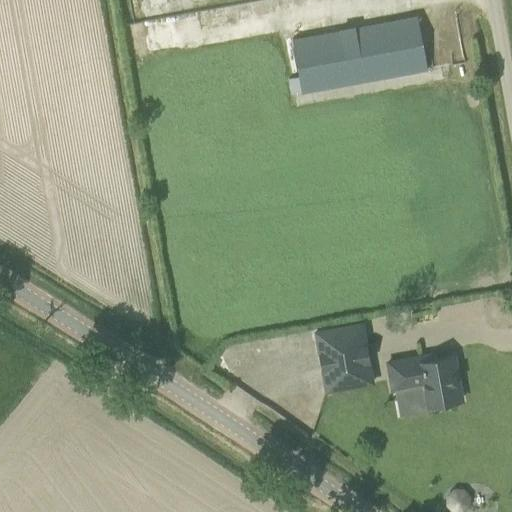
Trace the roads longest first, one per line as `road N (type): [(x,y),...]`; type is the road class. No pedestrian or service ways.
road 1 (tertiary): [(355,511),(0,281)]
road 2 (unclassified): [(511,154),(484,0)]
